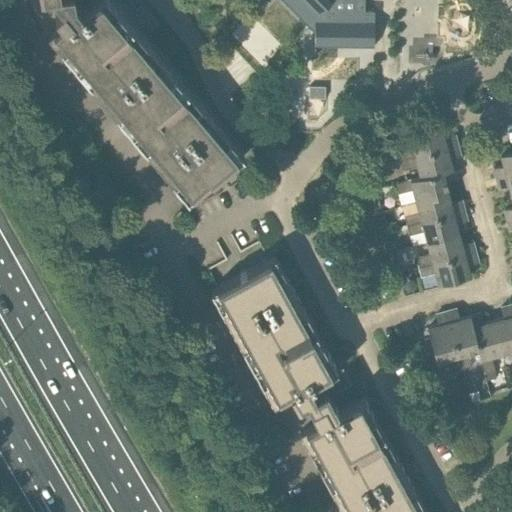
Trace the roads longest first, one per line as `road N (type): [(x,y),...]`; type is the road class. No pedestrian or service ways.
road 1 (residential): [(349,327),(500,279),(448,84)]
road 2 (trunk): [(129,511),(0,288)]
road 3 (residential): [(297,173),(224,107),(158,0)]
road 4 (residential): [(460,511),(349,327)]
road 5 (residential): [(297,173),(323,142),(448,84)]
road 6 (residential): [(349,327),(275,200)]
road 7 (trunk): [(0,395),(59,503)]
